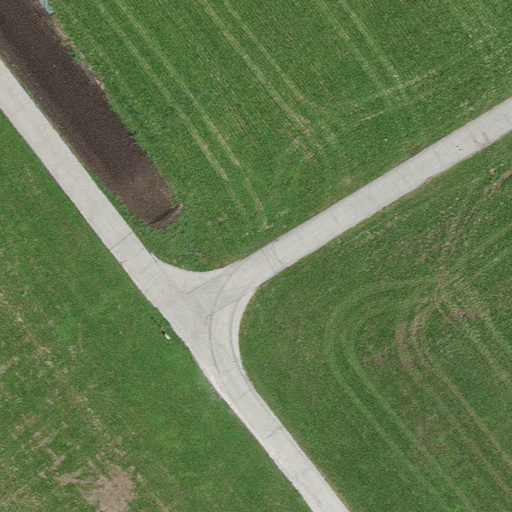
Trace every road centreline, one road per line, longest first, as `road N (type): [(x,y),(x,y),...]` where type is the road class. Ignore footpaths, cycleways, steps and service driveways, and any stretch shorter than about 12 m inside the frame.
road 1 (track): [(0,80),(334,511)]
road 2 (track): [(511,120),(186,322)]
